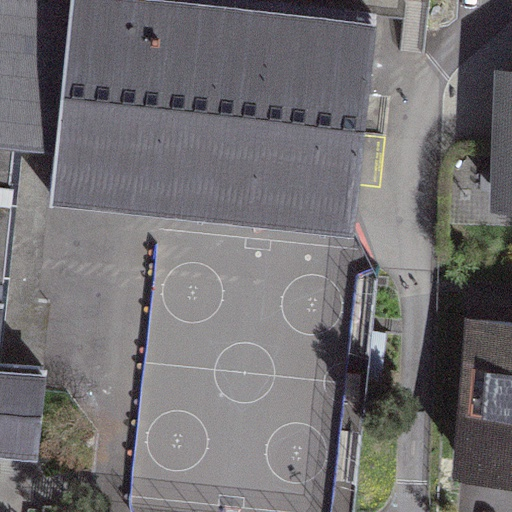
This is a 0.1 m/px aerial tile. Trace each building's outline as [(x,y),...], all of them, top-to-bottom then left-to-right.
[(0,0),(0,135),(19,138),(56,142),(70,0),(0,0)] [(376,20),(198,0),(70,0),(56,142),(51,199),(353,230),(376,20)] [(511,199),(511,72),(502,72),(500,146),(499,199),(511,199)] [(0,135),(0,300),(4,301),(19,138),(0,135)] [(56,142),(19,138),(4,301),(0,342),(0,366),(17,368),(45,371),(52,300),(40,299),(51,199),(56,142)] [(0,342),(4,301),(0,300),(0,448),(36,452),(43,391),(45,371),(17,368),(0,366),(0,342)] [(463,452),(511,456),(511,323),(474,320),(463,452)]
